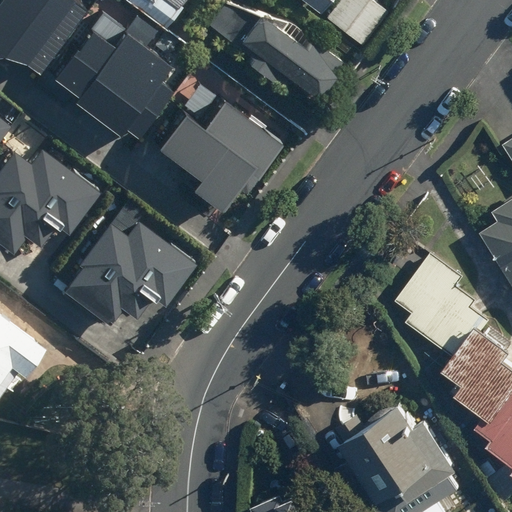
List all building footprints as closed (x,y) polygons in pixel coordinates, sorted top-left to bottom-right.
[(67,0),(0,0),(0,61),(10,66),(70,2),(67,0)] [(122,0),(121,1),(159,31),(182,0),(122,0)] [(244,56),(238,63),(270,88),(278,77),(307,100),(339,59),(310,36),(302,48),(254,10),(248,18),(225,0),(221,0),(203,24),(244,56)] [(298,0),(313,11),(321,0),(298,0)] [(321,0),(313,11),(358,45),(386,8),(375,0),(321,0)] [(160,58),(93,13),(76,30),(57,28),(29,72),(93,123),(103,115),(130,121),(160,58)] [(238,164),(259,137),(195,87),(189,94),(198,101),(177,127),(161,115),(139,143),(166,163),(167,182),(189,199),(225,153),(238,164)] [(0,124),(10,110),(0,102),(0,124)] [(0,252),(6,258),(17,245),(31,256),(49,233),(61,242),(107,183),(38,130),(25,147),(6,132),(0,139),(0,252)] [(511,134),(503,141),(511,155),(511,134)] [(496,216),(478,227),(511,280),(511,194),(491,207),(496,216)] [(203,258),(138,207),(125,224),(112,213),(43,300),(95,340),(106,326),(129,344),(151,316),(156,319),(203,258)] [(488,436),(484,442),(511,464),(507,468),(511,471),(511,361),(504,355),(509,349),(482,326),(489,316),(470,300),(475,294),(458,281),(465,273),(433,248),(393,297),(410,310),(405,317),(448,351),(436,366),(458,383),(453,389),(481,412),(472,423),(488,436)] [(39,346),(0,314),(0,385),(11,372),(15,375),(39,346)] [(446,511),(438,497),(459,484),(449,468),(455,465),(422,413),(409,421),(393,396),(335,432),(375,496),(368,500),(375,511),(446,511)] [(312,511),(299,479),(248,501),(252,511),(312,511)]
